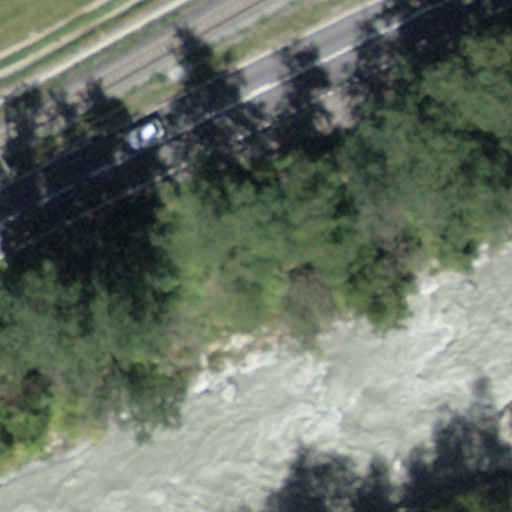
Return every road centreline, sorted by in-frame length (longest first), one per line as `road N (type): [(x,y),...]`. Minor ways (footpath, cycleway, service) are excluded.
road 1 (primary): [(0,222),(442,0)]
road 2 (track): [(111,0),(0,59)]
